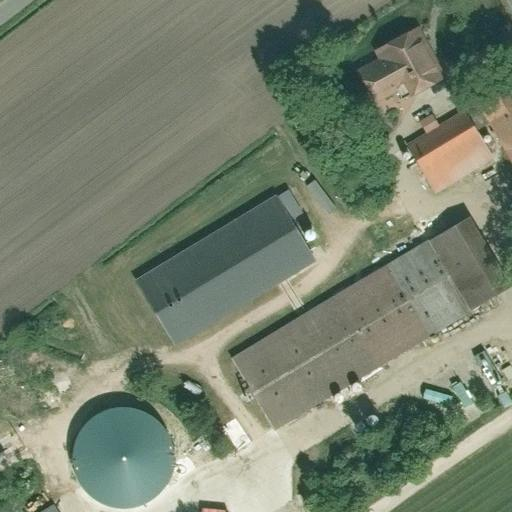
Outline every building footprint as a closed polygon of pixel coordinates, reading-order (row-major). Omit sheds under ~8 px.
[(352,79),(371,114),(394,101),(399,110),(409,104),(445,85),(417,34),(372,59),(376,66),(352,79)] [(511,95),(482,112),(511,165),(511,95)] [(433,203),(493,168),(463,118),(404,153),(433,203)] [(274,196),(135,280),(173,343),(312,259),(274,196)] [(464,223),(227,366),(270,437),(507,294),(464,223)] [(219,335),(221,344),(257,340),(256,331),(219,335)] [(54,511),(49,503),(33,511),(54,511)]
